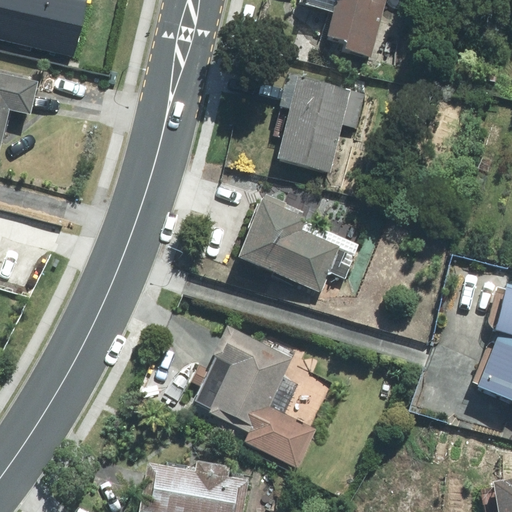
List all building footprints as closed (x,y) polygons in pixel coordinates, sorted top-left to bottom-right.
[(0,0),(0,45),(71,62),(85,0),(0,0)] [(383,0),(327,0),(331,1),(319,52),(369,63),(383,0)] [(24,124),(31,86),(0,80),(0,147),(5,120),(24,124)] [(353,131),(360,93),(285,80),(270,166),(329,177),(337,128),(353,131)] [(301,225),(251,207),(230,264),(321,298),(338,252),(297,237),(301,225)] [(511,293),(498,290),(488,339),(511,343),(511,293)] [(288,363),(219,332),(205,363),(221,370),(199,418),(239,436),(236,444),(292,470),(310,430),(266,410),(288,363)] [(511,349),(494,341),(471,390),(511,409),(511,349)] [(187,480),(142,475),(137,511),(239,511),(242,487),(220,484),(222,471),(188,467),(187,480)] [(511,511),(511,484),(485,490),(490,511),(511,511)]
